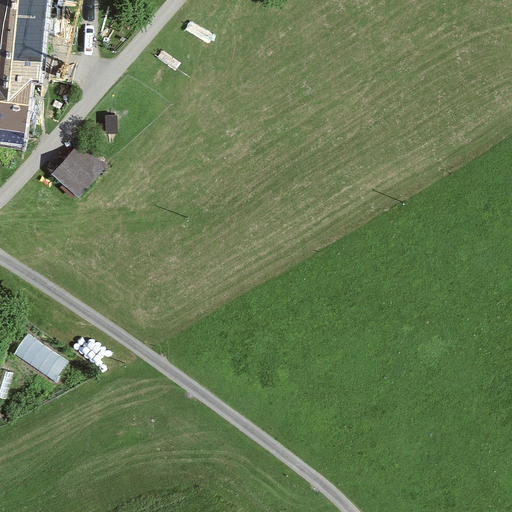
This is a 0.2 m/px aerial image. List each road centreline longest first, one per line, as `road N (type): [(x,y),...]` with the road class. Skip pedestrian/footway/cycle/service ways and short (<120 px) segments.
road 1 (track): [(0,260),(156,364),(346,511)]
road 2 (unclassified): [(0,202),(80,101),(178,0)]
